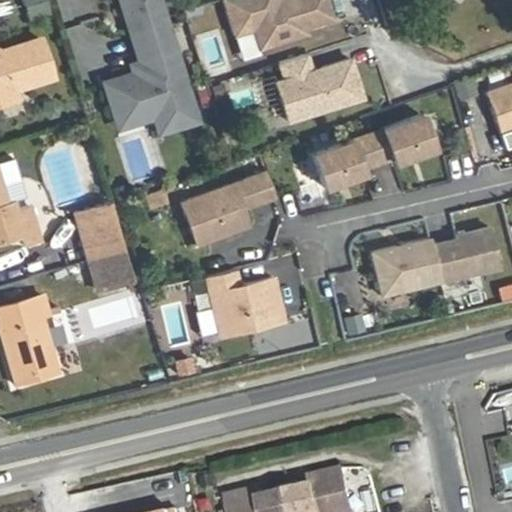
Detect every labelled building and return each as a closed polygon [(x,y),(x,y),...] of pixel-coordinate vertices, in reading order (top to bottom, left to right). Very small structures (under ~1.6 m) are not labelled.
[(21,0),(23,17),(46,15),(44,0),(21,0)] [(157,0),(120,0),(124,11),(132,33),(133,33),(141,58),(146,71),(136,75),(134,70),(131,71),(104,79),(114,111),(133,105),(151,114),(156,129),(195,117),(157,0)] [(220,0),(231,34),(250,28),(256,48),(295,36),(294,33),(296,28),(302,26),(330,17),(324,0),(220,0)] [(296,28),(294,33),(295,36),(304,33),(302,26),(296,28)] [(0,100),(13,97),(11,88),(49,77),(38,39),(0,49),(0,100)] [(273,81),(285,119),(360,96),(347,57),(309,69),(304,52),(276,61),(281,78),(273,81)] [(141,58),(128,62),(131,71),(134,70),(136,75),(146,71),(141,58)] [(257,75),(227,77),(230,108),(260,105),(257,75)] [(511,125),(511,79),(482,90),(497,131),(511,125)] [(216,80),(205,84),(208,94),(219,91),(216,80)] [(133,105),(114,111),(118,124),(151,114),(133,105)] [(430,146),(418,112),(364,131),(374,161),(389,155),(391,160),(430,146)] [(364,131),(310,150),(322,184),(361,171),(359,166),(374,161),(364,131)] [(447,154),(451,176),(470,173),(467,151),(447,154)] [(273,196),(264,171),(178,201),(193,243),(246,225),(240,208),(273,196)] [(0,189),(0,243),(20,238),(23,248),(37,243),(27,206),(13,210),(11,201),(4,203),(0,189)] [(108,200),(74,210),(76,219),(110,209),(108,200)] [(110,209),(76,219),(88,258),(122,248),(110,209)] [(497,267),(488,227),(454,235),(454,239),(430,245),(439,281),(497,267)] [(428,238),(369,253),(380,296),(439,281),(430,245),(428,238)] [(123,248),(88,258),(93,278),(128,268),(123,248)] [(128,268),(93,278),(96,287),(131,277),(128,268)] [(351,268),(329,274),(339,310),(361,304),(351,268)] [(232,270),(203,277),(217,337),(281,321),(271,278),(236,286),(232,270)] [(39,293),(0,303),(0,338),(12,383),(54,373),(38,315),(45,313),(39,293)] [(359,311),(339,315),(342,335),(362,331),(359,311)] [(170,357),(173,375),(192,371),(189,354),(170,357)] [(263,499),(262,493),(260,485),(228,492),(232,511),(354,511),(342,465),(310,473),(312,481),(315,486),(305,489),(303,483),(271,490),(272,496),(263,499)] [(312,481),(303,483),(305,489),(315,486),(312,481)] [(271,490),(262,493),(263,499),(272,496),(271,490)]
